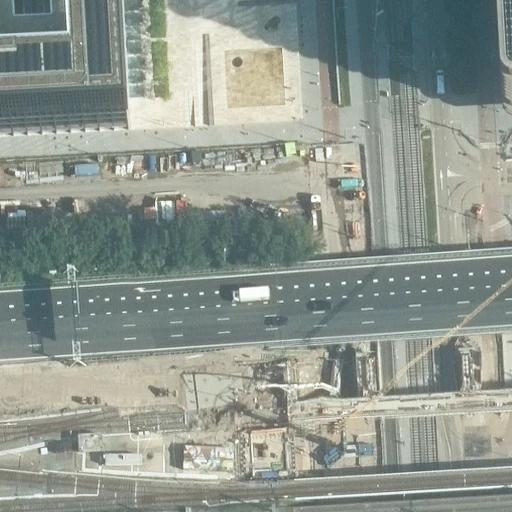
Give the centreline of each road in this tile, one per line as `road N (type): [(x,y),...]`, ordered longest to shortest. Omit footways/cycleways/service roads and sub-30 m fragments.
road 1 (motorway): [(511,301),(0,335)]
road 2 (secondary): [(366,0),(394,511)]
road 3 (secondary): [(454,511),(431,0)]
